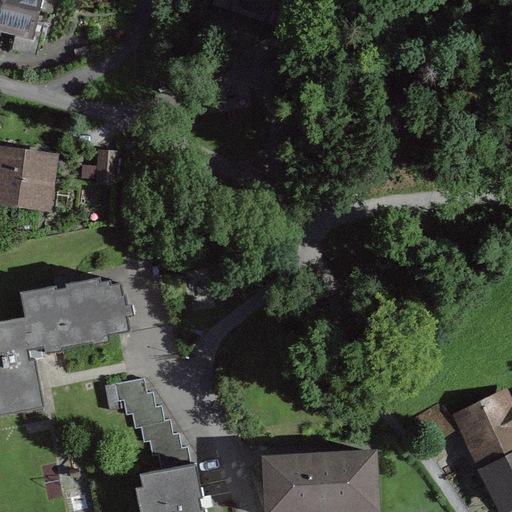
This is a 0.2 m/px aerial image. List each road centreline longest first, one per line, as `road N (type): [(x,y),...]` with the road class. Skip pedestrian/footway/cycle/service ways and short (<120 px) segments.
road 1 (residential): [(251,511),(205,377),(207,351),(225,325),(306,261),(301,222)]
road 2 (residential): [(0,85),(139,122),(272,195),(301,222)]
road 3 (track): [(309,245),(334,292),(345,352),(461,511)]
road 4 (track): [(301,222),(432,196),(511,194)]
road 5 (track): [(337,313),(424,198)]
